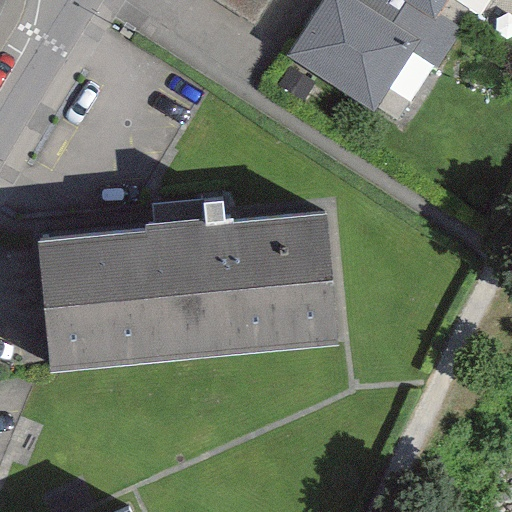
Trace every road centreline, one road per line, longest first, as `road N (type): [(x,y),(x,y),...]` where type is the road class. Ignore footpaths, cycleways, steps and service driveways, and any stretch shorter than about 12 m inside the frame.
road 1 (track): [(511,238),(388,511)]
road 2 (residential): [(0,117),(65,0)]
